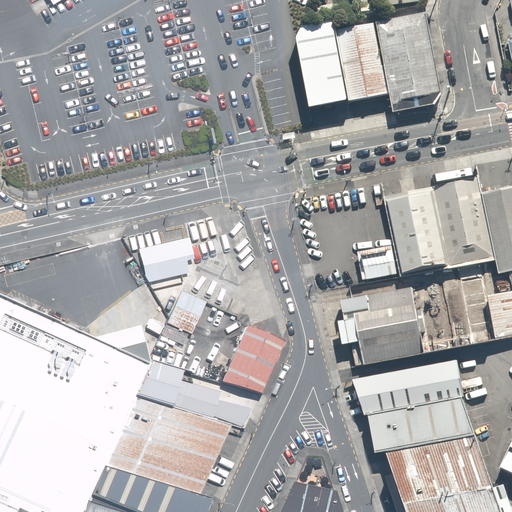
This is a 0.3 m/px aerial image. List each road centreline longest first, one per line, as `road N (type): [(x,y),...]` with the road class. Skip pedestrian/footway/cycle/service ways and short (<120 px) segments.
road 1 (secondary): [(254,177),(0,232)]
road 2 (secondary): [(480,130),(254,177)]
road 3 (tertiary): [(308,333),(296,386),(237,511)]
road 4 (unclassified): [(308,333),(367,511)]
road 5 (tertiary): [(254,177),(308,333)]
road 6 (residential): [(480,130),(463,48),(465,0)]
